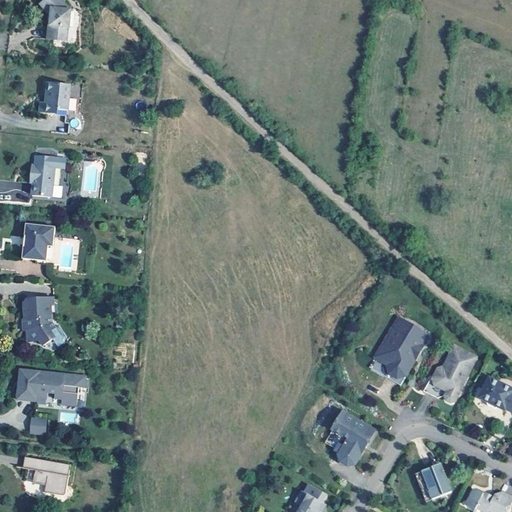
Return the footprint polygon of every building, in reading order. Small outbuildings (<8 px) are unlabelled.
[(71,1),(69,0),(39,0),(48,9),(45,33),(66,35),(71,1)] [(69,79),(46,77),(44,97),(39,96),(38,106),(54,108),(55,103),(67,104),(69,79)] [(54,163),(32,160),(31,172),(33,171),(33,178),(32,191),(52,193),(54,163)] [(0,192),(24,193),(24,190),(30,190),(30,182),(0,181),(0,192)] [(56,222),(27,220),(23,254),(38,255),(47,256),(49,241),(54,241),(56,222)] [(54,300),(54,293),(27,294),(25,298),(25,314),(23,314),(24,320),(28,322),(28,327),(28,336),(29,339),(41,338),(44,342),(56,334),(52,327),(55,325),(51,320),(51,308),(51,300),(54,300)] [(403,306),(373,358),(405,377),(435,326),(403,306)] [(478,354),(455,343),(452,348),(454,353),(450,354),(445,365),(439,370),(433,381),(451,390),(450,394),(449,395),(450,398),(453,399),(457,398),(478,354)] [(83,372),(19,366),(18,373),(21,375),(21,381),(17,383),(16,396),(35,398),(35,395),(36,389),(46,389),(54,390),(53,395),(60,396),(60,401),(75,402),(76,384),(82,384),(83,372)] [(433,381),(432,380),(424,397),(438,404),(445,402),(449,395),(450,394),(451,390),(433,381)] [(497,386),(486,381),(476,403),(484,407),(485,410),(485,411),(492,414),(496,413),(503,416),(504,415),(511,418),(511,393),(504,389),(503,391),(496,388),(497,386)] [(375,429),(343,410),(333,427),(349,436),(347,439),(346,438),(343,442),(345,443),(341,449),(340,451),(341,459),(348,464),(351,464),(352,463),(356,461),(375,429)] [(45,416),(30,415),(29,430),(44,431),(45,416)] [(349,436),(333,427),(325,440),(341,449),(345,443),(343,442),(346,438),(347,439),(349,436)] [(69,461),(23,454),(21,464),(34,465),(32,479),(44,481),(42,490),(61,492),(63,491),(69,461)] [(451,492),(441,463),(423,469),(430,490),(429,491),(432,499),(451,492)] [(430,490),(423,469),(416,472),(426,501),(432,499),(429,491),(430,490)] [(327,493),(308,482),(304,489),(302,489),(291,509),(296,511),(315,511),(318,508),(320,509),(324,502),(322,501),(327,493)] [(511,495),(511,487),(505,484),(502,490),(511,495)] [(482,492),(475,488),(466,506),(476,511),(478,506),(491,511),(507,511),(511,502),(511,497),(502,492),(501,495),(497,493),(493,494),(484,489),(482,492)]
